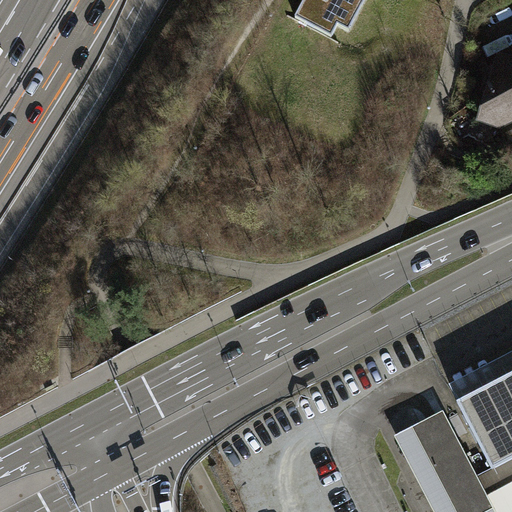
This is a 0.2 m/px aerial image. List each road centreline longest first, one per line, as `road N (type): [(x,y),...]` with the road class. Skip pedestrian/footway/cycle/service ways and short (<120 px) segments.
road 1 (primary): [(511,215),(83,427)]
road 2 (primary): [(204,422),(511,258)]
road 3 (unknown): [(511,333),(362,415),(347,442),(371,511)]
road 4 (motorway): [(0,242),(101,71),(124,0)]
road 5 (motorway): [(0,180),(118,0)]
